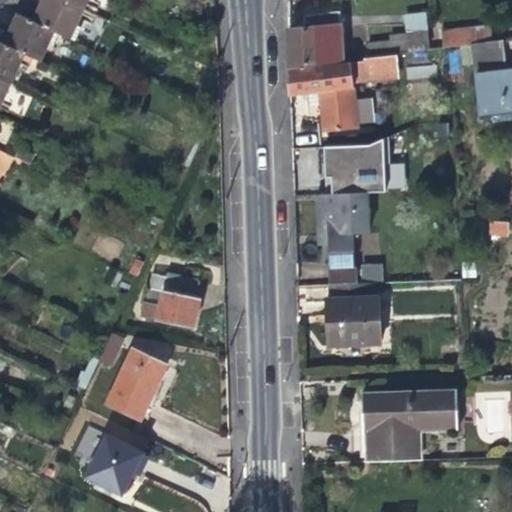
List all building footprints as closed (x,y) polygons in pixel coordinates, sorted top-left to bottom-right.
[(44,0),(42,4),(34,22),(55,32),(69,39),(82,10),(62,0),(44,0)] [(62,0),(82,10),(86,0),(62,0)] [(427,29),(426,13),(404,16),(406,32),(427,29)] [(11,31),(4,45),(24,54),(39,62),(55,32),(34,22),(19,15),(11,31)] [(288,27),(290,67),(345,60),(342,23),(327,24),(326,15),(309,16),(310,26),(288,27)] [(447,47),(470,44),(491,41),(489,24),(442,30),(444,47),(447,47)] [(366,41),(368,57),(395,53),(428,49),(427,29),(406,32),(389,34),(389,38),(366,41)] [(503,40),(491,41),(470,44),(478,114),(511,109),(511,69),(507,70),(503,40)] [(0,79),(10,84),(24,54),(4,45),(0,42),(0,79)] [(290,70),(290,92),(305,90),(317,89),(319,101),(320,116),(322,134),(357,129),(353,82),(398,76),(395,53),(368,57),(362,58),(363,61),(290,70)] [(405,66),(406,78),(435,77),(435,65),(405,66)] [(0,105),(10,84),(0,79),(0,105)] [(319,101),(317,89),(305,90),(306,102),(319,101)] [(384,192),(383,163),(387,163),(387,137),(367,145),(330,147),(331,177),(325,177),(325,195),(368,193),(384,192)] [(325,195),(316,195),(317,219),(318,236),(328,236),(330,268),(327,268),(328,285),(356,283),(355,267),(352,267),(351,252),(356,252),(355,234),(371,233),(368,193),(325,195)] [(489,220),(488,234),(506,236),(506,221),(489,220)] [(381,280),(380,265),(361,266),(362,281),(381,280)] [(141,317),(194,327),(198,305),(200,298),(195,297),(198,280),(168,274),(167,277),(152,274),(147,302),(143,302),(141,317)] [(356,283),(328,285),(327,284),(328,299),(326,299),(327,315),(328,345),(380,343),(378,296),(380,296),(379,282),(356,283)] [(134,350),(109,403),(142,419),(151,397),(165,365),(134,350)] [(364,461),(421,460),(421,433),(458,431),(456,389),(361,391),(363,424),(364,461)] [(108,437),(89,476),(121,493),(130,476),(141,454),(108,437)]
